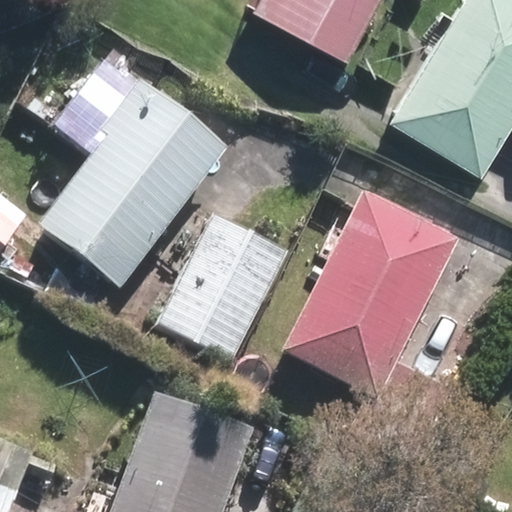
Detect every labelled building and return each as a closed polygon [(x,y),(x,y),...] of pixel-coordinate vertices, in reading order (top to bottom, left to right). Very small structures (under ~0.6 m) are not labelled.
[(364,0),(266,0),(342,41),(364,0)] [(511,87),(511,0),(471,0),(406,103),(474,146),(511,87)] [(212,145),(144,95),(48,223),(116,273),(212,145)] [(0,198),(0,255),(27,220),(0,198)] [(440,245),(362,205),(288,348),(366,388),(440,245)] [(272,252),(214,224),(167,319),(225,348),(272,252)] [(214,511),(242,436),(150,403),(111,511),(214,511)]
